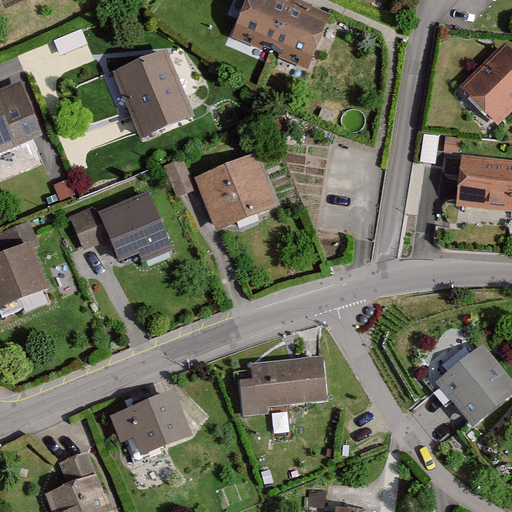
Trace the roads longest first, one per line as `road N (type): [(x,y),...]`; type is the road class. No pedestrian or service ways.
road 1 (residential): [(0,422),(328,301)]
road 2 (residential): [(328,301),(399,440),(439,486),(486,511)]
road 3 (residential): [(328,301),(419,276),(511,277)]
